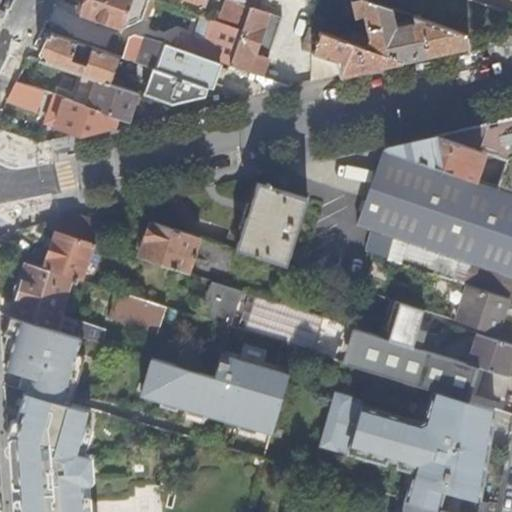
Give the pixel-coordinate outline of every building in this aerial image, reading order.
[(150,0),(87,0),(81,16),(123,31),(143,22),(150,0)] [(242,31),(251,7),(231,0),(228,0),(226,9),(220,23),(242,31)] [(264,0),(231,0),(251,7),(261,10),(264,0)] [(366,47),(403,60),(432,54),(468,46),(467,34),(412,15),(413,21),(395,24),(391,7),(370,0),(351,0),(355,17),(364,15),(369,36),(366,47)] [(220,23),(226,9),(214,5),(209,19),(220,23)] [(230,66),(258,75),(262,77),(284,18),(261,10),(251,7),(242,31),(230,66)] [(230,66),(242,31),(220,23),(209,19),(203,17),(190,52),(208,59),(215,61),(230,66)] [(336,60),(339,75),(362,70),(403,60),(366,47),(310,27),(303,49),(313,53),(336,60)] [(120,57),(52,33),(47,44),(40,60),(84,75),(97,79),(110,84),(120,57)] [(156,70),(165,44),(137,35),(130,40),(124,58),(153,69),(156,70)] [(144,95),(147,96),(170,104),(203,97),(206,88),(199,86),(208,59),(190,52),(165,44),(156,70),(153,69),(144,95)] [(313,53),(312,81),(339,75),(336,60),(313,53)] [(199,86),(206,88),(215,61),(208,59),(199,86)] [(87,106),(97,79),(84,75),(74,102),(87,106)] [(256,78),(270,91),(290,87),(262,77),(258,75),(256,78)] [(87,106),(107,113),(130,121),(139,94),(110,84),(97,79),(87,106)] [(44,93),(17,84),(10,99),(38,109),(44,93)] [(55,126),(80,135),(101,130),(107,113),(87,106),(74,102),(65,99),(55,126)] [(511,118),(435,136),(476,150),(482,153),(508,161),(511,162),(511,118)] [(408,142),(386,147),(388,150),(467,177),(476,150),(435,136),(408,142)] [(388,150),(368,200),(362,217),(358,227),(372,232),(376,233),(394,239),(511,278),(511,192),(499,188),(498,188),(473,179),(467,177),(388,150)] [(482,153),(476,150),(467,177),(473,179),(476,171),(482,153)] [(511,192),(511,162),(508,161),(499,188),(511,192)] [(501,180),(476,171),(473,179),(498,188),(501,180)] [(267,185),(259,183),(237,249),(287,265),(309,200),(271,187),(267,185)] [(79,217),(41,226),(57,231),(94,243),(101,245),(107,227),(79,217)] [(201,236),(153,221),(140,258),(189,273),(201,236)] [(94,243),(57,231),(44,268),(72,277),(79,279),(81,280),(83,274),(93,277),(102,251),(93,247),(94,243)] [(366,252),(369,253),(376,233),(372,232),(366,252)] [(369,253),(387,259),(394,239),(376,233),(369,253)] [(467,285),(509,299),(511,299),(511,278),(394,239),(387,259),(467,285)] [(12,316),(21,319),(56,330),(72,277),(44,268),(27,263),(12,316)] [(79,279),(72,277),(56,330),(64,332),(69,314),(79,279)] [(234,317),(240,287),(210,281),(204,311),(234,317)] [(456,320),(498,333),(509,299),(467,285),(456,320)] [(159,333),(167,307),(117,291),(109,317),(159,333)] [(392,313),(395,306),(362,293),(357,308),(375,315),(371,329),(385,333),(392,313)] [(402,303),(396,301),(395,306),(392,313),(398,314),(402,303)] [(434,313),(408,304),(406,310),(425,317),(425,318),(431,320),(434,313)] [(64,332),(81,337),(87,339),(92,322),(69,314),(64,332)] [(12,316),(7,332),(17,335),(21,319),(12,316)] [(17,335),(7,369),(31,376),(32,376),(45,380),(43,386),(67,393),(68,386),(78,389),(87,355),(77,352),(81,337),(64,332),(56,330),(21,319),(17,335)] [(397,340),(439,354),(447,330),(438,328),(435,336),(401,325),(397,340)] [(346,344),(340,361),(438,391),(469,401),(469,399),(467,398),(476,368),(479,368),(479,367),(468,363),(439,354),(397,340),(373,333),(367,351),(346,344)] [(468,363),(479,367),(509,376),(511,365),(511,344),(478,333),(468,363)] [(153,358),(143,395),(195,410),(198,401),(206,404),(205,406),(203,412),(275,434),(291,374),(221,355),(215,377),(153,358)] [(31,376),(27,390),(27,391),(74,404),(78,389),(68,386),(67,393),(43,386),(45,380),(32,376),(31,376)] [(93,390),(91,398),(99,400),(101,392),(93,390)] [(23,511),(94,511),(91,456),(80,452),(93,410),(74,404),(27,391),(24,407),(31,409),(28,423),(21,421),(18,436),(23,511)] [(469,401),(438,391),(430,421),(426,424),(367,406),(369,401),(357,398),(358,397),(341,392),(325,446),(342,451),(342,450),(354,453),(356,448),(420,467),(410,501),(435,508),(440,489),(463,496),(480,501),(495,409),(469,401)] [(198,401),(195,410),(203,412),(205,406),(206,404),(198,401)] [(270,460),(269,460),(259,457),(257,464),(269,467),(270,460)] [(487,511),(489,504),(480,501),(463,496),(459,511),(487,511)] [(450,511),(435,508),(410,501),(408,500),(405,511),(450,511)]
